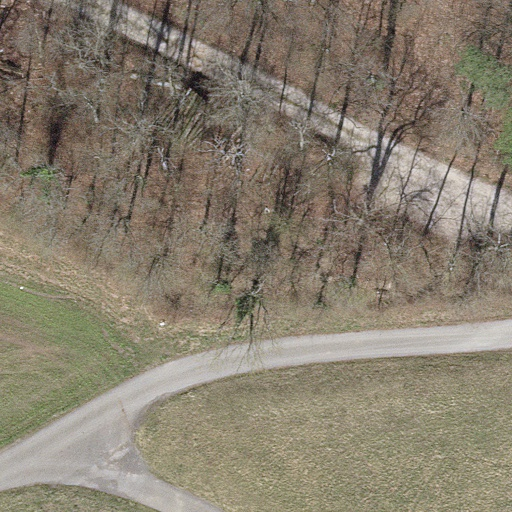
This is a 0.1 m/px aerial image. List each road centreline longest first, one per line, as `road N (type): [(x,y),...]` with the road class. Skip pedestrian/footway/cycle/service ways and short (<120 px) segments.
road 1 (track): [(34,453),(166,376),(237,357),(511,332)]
road 2 (track): [(511,207),(99,0)]
road 3 (track): [(34,453),(124,479),(198,511)]
